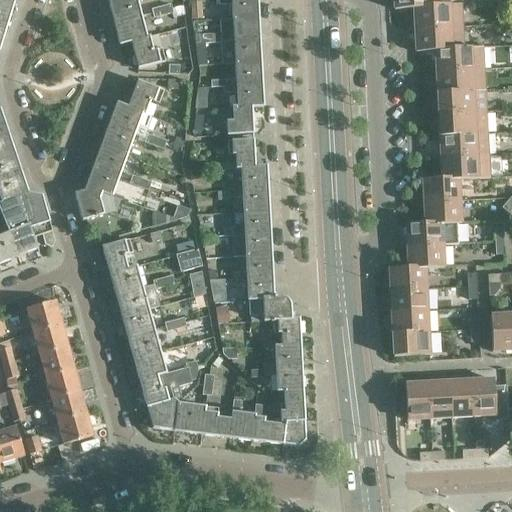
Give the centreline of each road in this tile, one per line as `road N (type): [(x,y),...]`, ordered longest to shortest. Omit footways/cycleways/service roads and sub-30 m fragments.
road 1 (residential): [(343,279),(297,265),(281,215),(274,0)]
road 2 (residential): [(343,279),(388,221),(371,23),(356,0)]
road 3 (secondary): [(343,279),(324,0)]
road 4 (residential): [(134,471),(332,492),(364,488)]
road 5 (residential): [(134,471),(74,266)]
road 6 (residential): [(61,188),(32,170),(7,80),(33,0)]
road 7 (secondary): [(364,488),(343,279)]
road 8 (residential): [(61,188),(109,70),(84,0)]
road 9 (unclassified): [(364,488),(511,474)]
road 10 (residential): [(0,511),(134,471)]
